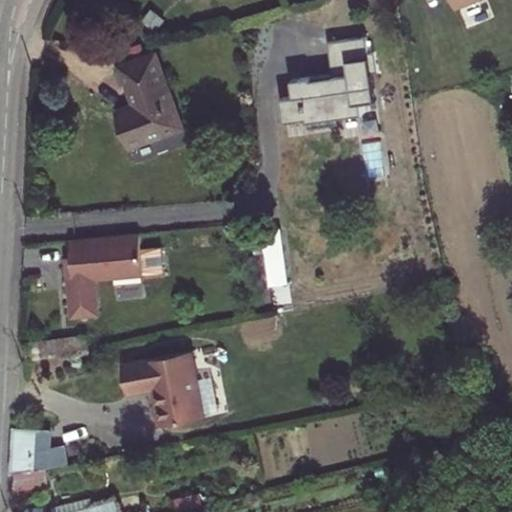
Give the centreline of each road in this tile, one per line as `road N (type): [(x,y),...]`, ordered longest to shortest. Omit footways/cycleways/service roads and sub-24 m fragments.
road 1 (residential): [(23,0),(10,59),(0,229)]
road 2 (unknown): [(0,389),(88,421),(164,435)]
